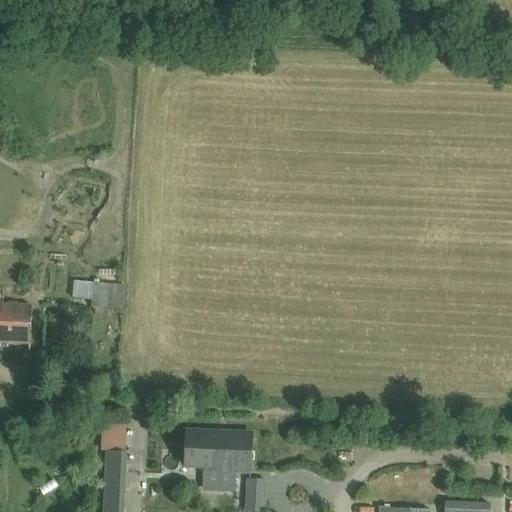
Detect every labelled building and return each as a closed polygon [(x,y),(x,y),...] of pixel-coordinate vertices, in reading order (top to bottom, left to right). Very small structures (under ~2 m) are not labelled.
[(91,308),(107,309),(123,311),(125,286),(109,285),(93,284),(91,308)] [(0,342),(30,344),(31,306),(11,306),(11,303),(0,302),(0,342)] [(207,432),(186,431),(185,467),(204,468),(204,471),(251,472),(252,434),(207,433),(207,432)] [(152,443),(150,475),(180,476),(182,444),(152,443)] [(103,511),(124,511),(127,453),(107,452),(103,511)] [(489,511),(490,504),(457,503),(457,511),(489,511)]
